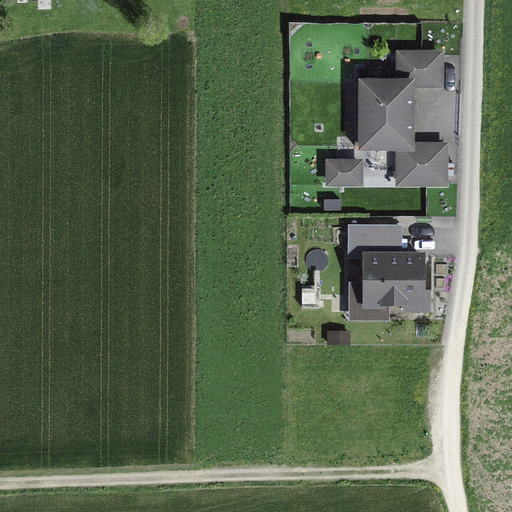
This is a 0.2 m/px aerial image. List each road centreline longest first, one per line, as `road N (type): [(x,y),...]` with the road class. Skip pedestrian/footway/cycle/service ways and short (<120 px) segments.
road 1 (residential): [(476,0),(470,224),(439,435),(447,472)]
road 2 (track): [(447,472),(284,470),(0,484)]
